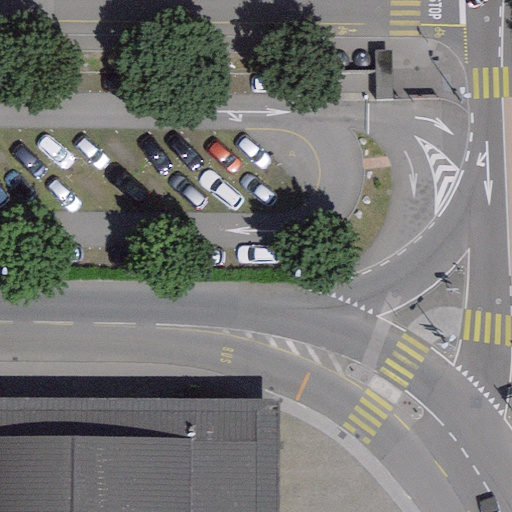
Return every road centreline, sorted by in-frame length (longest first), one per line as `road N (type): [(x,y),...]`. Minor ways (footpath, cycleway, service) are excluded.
road 1 (residential): [(0,6),(502,14)]
road 2 (secondary): [(297,347),(200,331),(0,326)]
road 3 (secondary): [(509,173),(452,244),(297,347)]
road 4 (secondary): [(495,495),(381,391),(297,347)]
road 5 (secondary): [(509,173),(504,50)]
